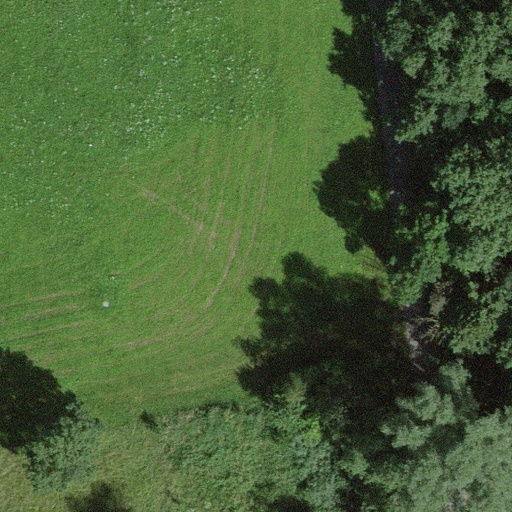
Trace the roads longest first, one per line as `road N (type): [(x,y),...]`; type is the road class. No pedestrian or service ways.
road 1 (track): [(495,511),(452,336),(392,0)]
road 2 (track): [(0,401),(452,336)]
